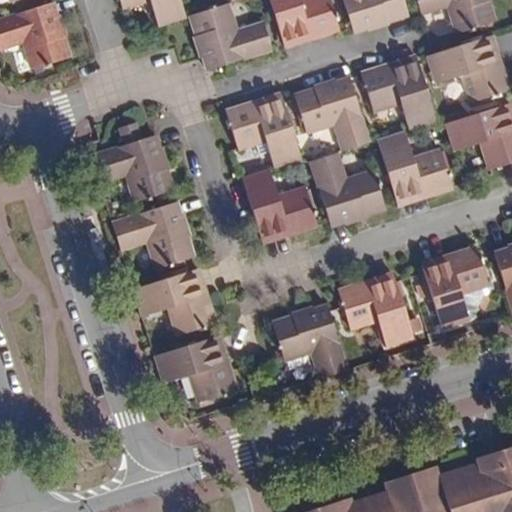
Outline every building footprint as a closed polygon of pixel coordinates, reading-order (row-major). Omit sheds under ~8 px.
[(120,0),(123,8),(150,0),(151,0),(160,27),(188,19),(181,0),(120,0)] [(318,34),(319,37),(340,30),(329,0),(308,0),(301,2),(299,0),(270,0),(284,45),(318,34)] [(409,15),(408,11),(404,0),(343,0),(350,21),(355,34),(369,29),(368,25),(386,20),(387,23),(409,15)] [(458,35),(481,27),(495,23),(488,0),(484,2),(483,0),(416,0),(421,16),(449,7),(458,35)] [(55,19),(59,18),(54,3),(0,19),(0,49),(25,42),(34,69),(72,58),(65,36),(61,37),(55,19)] [(192,17),(200,39),(203,38),(208,55),(205,56),(210,71),(274,51),(264,24),(237,33),(228,5),(192,17)] [(502,94),(509,91),(502,70),(500,71),(488,37),(427,57),(437,85),(464,76),(473,103),(494,96),(495,100),(503,97),(502,94)] [(375,111),(401,102),(410,129),(437,121),(419,66),(417,59),(384,70),(383,68),(363,74),(375,111)] [(335,124),(344,151),(371,143),(350,79),(335,83),(336,87),(319,93),(318,89),(296,96),(307,133),(335,124)] [(233,129),(239,148),(239,149),(258,144),(261,155),(270,152),(275,169),(302,160),(283,98),(249,108),(249,106),(228,113),(230,120),(227,121),(230,130),(233,129)] [(483,144),(492,171),(511,164),(511,116),(508,105),(445,124),(455,153),(483,144)] [(119,129),(125,146),(141,141),(136,124),(119,129)] [(415,159),(406,132),(378,141),(398,203),(432,192),(434,195),(455,188),(443,150),(415,159)] [(156,136),(141,141),(125,146),(91,157),(100,184),(127,176),(136,203),(169,193),(173,191),(166,169),(163,170),(157,152),(160,151),(156,136)] [(364,213),(365,217),(387,209),(375,172),(348,181),(339,153),(311,163),(332,227),(347,223),(346,219),(364,213)] [(318,226),(317,222),(308,189),(279,198),(271,170),(243,180),(262,241),(296,230),(297,232),(318,226)] [(172,204),(112,223),(121,251),(149,242),(158,270),(195,258),(188,236),(184,237),(178,219),(182,218),(177,204),(172,204)] [(443,330),(472,321),(472,322),(477,321),(493,282),(488,279),(483,265),(486,264),(483,255),(481,255),(478,248),(457,254),(458,257),(423,267),(443,330)] [(511,253),(511,249),(496,254),(511,306),(511,253)] [(207,305),(197,271),(191,272),(134,290),(142,317),(170,309),(179,336),(216,325),(209,304),(207,305)] [(378,321),(387,348),(414,339),(395,277),(361,287),(360,285),(339,292),(341,300),(338,300),(341,310),(344,309),(351,329),(378,321)] [(283,350),(286,359),(313,350),(321,377),(348,368),(328,306),(313,310),(314,314),(297,319),(296,316),(274,323),(280,341),(277,342),(280,351),(283,350)] [(229,371),(218,337),(213,339),(155,357),(164,384),(192,376),(201,404),(238,392),(231,371),(229,371)] [(511,511),(511,445),(475,458),(478,462),(439,474),(438,469),(418,475),(415,482),(407,478),(385,485),(387,490),(353,501),(351,496),(300,511),(511,511)]
